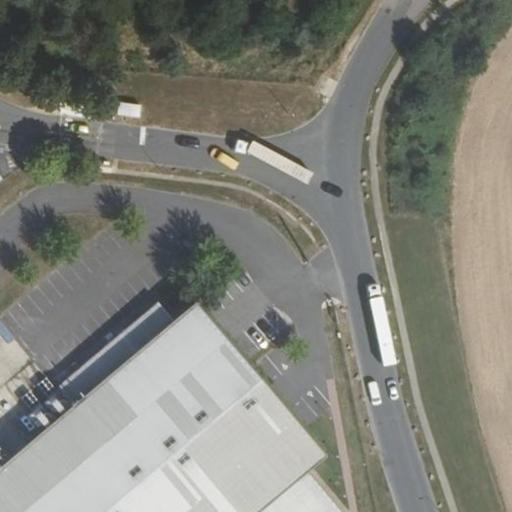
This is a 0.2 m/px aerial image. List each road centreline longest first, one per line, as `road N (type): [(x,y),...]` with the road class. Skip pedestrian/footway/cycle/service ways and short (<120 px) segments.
road 1 (unclassified): [(420,511),(392,420),(340,169)]
road 2 (unclassified): [(340,169),(65,131)]
road 3 (unclassified): [(340,169),(352,96),(410,0)]
